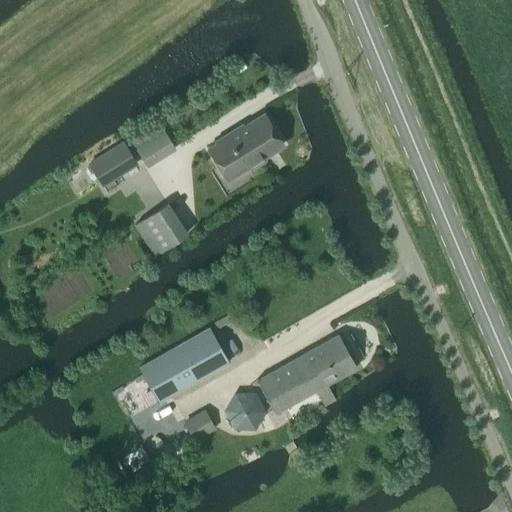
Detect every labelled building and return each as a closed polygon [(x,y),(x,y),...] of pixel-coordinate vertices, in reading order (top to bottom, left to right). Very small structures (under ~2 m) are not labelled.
[(263,114),(235,131),(256,164),(262,160),(263,156),(282,144),(263,114)] [(145,165),(173,148),(158,123),(130,140),(145,165)] [(252,166),(256,164),(235,131),(225,137),(222,136),(215,140),(214,143),(207,148),(226,178),(248,165),(252,166)] [(123,143),(88,164),(101,184),(135,163),(123,143)] [(153,254),(185,233),(165,202),(133,224),(153,254)] [(157,402),(227,363),(207,329),(138,368),(157,402)] [(336,335),(256,380),(275,414),(315,392),(324,408),(335,402),(326,385),(355,369),(336,335)] [(261,419),(263,413),(262,406),(259,400),(254,395),(248,392),(242,391),(235,392),(229,395),(224,401),(222,407),(221,414),(223,420),(227,426),(233,430),(239,432),(246,432),(252,429),(258,425),(261,419)] [(182,419),(193,439),(214,427),(203,407),(182,419)]
